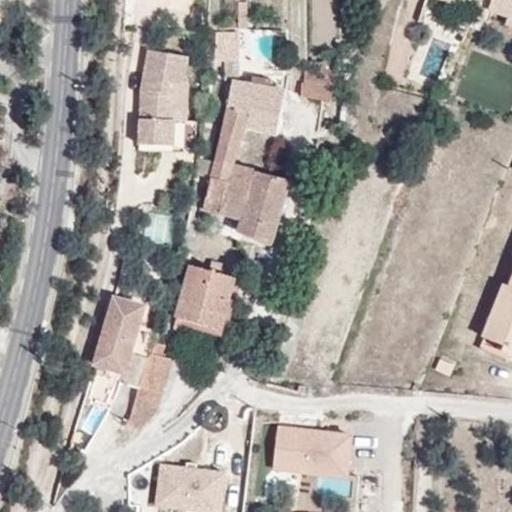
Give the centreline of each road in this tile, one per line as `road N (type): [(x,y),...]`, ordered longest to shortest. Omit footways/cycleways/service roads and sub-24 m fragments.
road 1 (track): [(119,0),(105,189),(69,346),(16,511)]
road 2 (tertiary): [(0,419),(40,274),(68,0)]
road 3 (unknown): [(224,391),(174,341),(170,325),(203,194),(214,0)]
